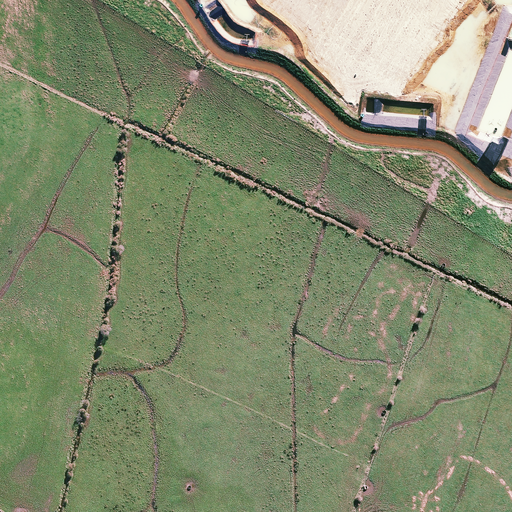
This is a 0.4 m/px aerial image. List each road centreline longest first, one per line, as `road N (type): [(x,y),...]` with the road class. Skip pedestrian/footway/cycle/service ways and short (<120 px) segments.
road 1 (motorway): [(511,109),(307,0)]
road 2 (motorway): [(374,0),(511,84)]
